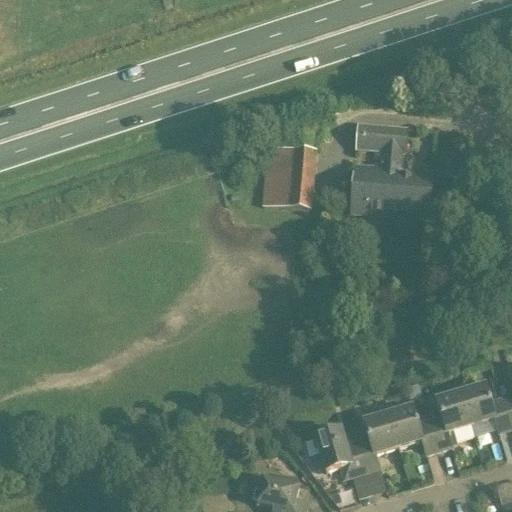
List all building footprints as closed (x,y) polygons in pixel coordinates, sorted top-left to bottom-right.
[(381,153),(380,173),(355,171),(352,219),(428,224),(432,178),(399,176),(401,153),(403,154),(404,134),(358,131),(357,151),(381,153)] [(317,154),(267,150),(262,211),(312,215),(317,154)] [(511,382),(510,383),(511,390),(511,406),(503,410),(510,434),(511,433),(511,382)] [(485,390),(460,398),(470,431),(493,424),(497,438),(510,434),(503,410),(498,394),(492,396),(495,406),(490,407),(485,390)] [(440,422),(429,425),(438,456),(457,450),(456,447),(473,442),(470,431),(460,398),(435,405),(440,422)] [(398,416),(387,419),(397,452),(420,445),(425,460),(438,456),(429,425),(417,429),(412,412),(411,412),(410,410),(408,408),(398,411),(397,414),(398,416)] [(368,443),(356,447),(366,479),(378,475),(373,459),(397,452),(387,419),(363,427),(368,443)] [(352,481),(352,483),(366,479),(356,447),(344,450),(339,434),(314,441),(319,459),(316,460),(318,466),(316,466),(319,475),(324,473),(325,477),(340,472),(343,484),(352,481)] [(306,511),(307,509),(295,506),(299,491),(296,491),(298,482),(279,478),(277,486),(262,483),(256,509),(270,511),(306,511)]
